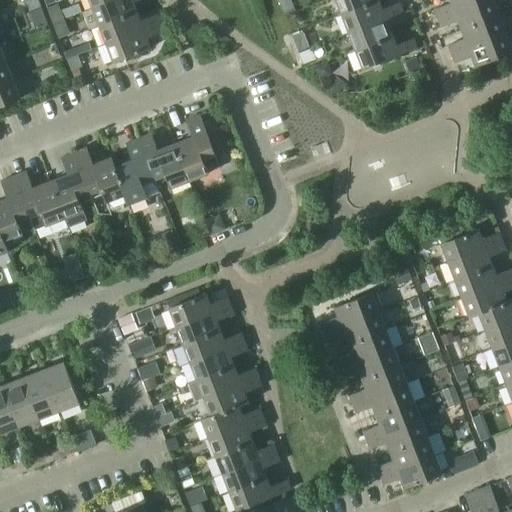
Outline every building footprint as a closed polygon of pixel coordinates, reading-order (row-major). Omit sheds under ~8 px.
[(89,0),(93,8),(114,0),(89,0)] [(100,26),(137,12),(134,3),(140,0),(114,0),(93,8),(100,26)] [(337,0),(343,15),(380,0),(337,0)] [(350,33),(405,12),(401,3),(385,9),(381,0),(380,0),(343,15),(350,33)] [(439,19),(488,0),(450,0),(452,3),(435,10),(439,19)] [(462,30),(500,16),(493,0),(488,0),(439,19),(442,27),(459,21),(462,30)] [(59,5),(49,9),(54,22),(65,18),(59,5)] [(107,44),(161,23),(157,14),(141,21),(137,12),(100,26),(107,44)] [(357,51),(395,36),(392,27),(408,20),(405,12),(350,33),(357,51)] [(453,55),(507,34),(500,16),(462,30),(466,39),(449,45),(453,55)] [(65,18),(54,22),(60,38),(71,33),(65,18)] [(161,23),(107,44),(114,62),(151,48),(148,38),(164,32),(161,23)] [(511,46),(507,34),(453,55),(456,63),(473,57),(476,67),(511,52),(511,46)] [(395,36),(357,51),(364,69),(418,48),(415,39),(399,45),(395,36)] [(76,48),(65,52),(68,59),(78,55),(76,48)] [(300,54),(304,65),(317,60),(312,49),(300,54)] [(78,55),(68,59),(72,70),(82,66),(78,55)] [(0,84),(14,80),(7,62),(0,64),(0,84)] [(321,80),(328,78),(323,65),(317,67),(321,80)] [(329,87),(340,95),(347,84),(337,76),(329,87)] [(14,80),(0,84),(0,106),(21,98),(14,80)] [(176,144),(191,181),(209,173),(206,166),(218,161),(200,115),(186,121),(193,137),(176,144)] [(191,181),(176,144),(158,151),(152,134),(139,139),(157,184),(169,180),(172,188),(191,181)] [(126,195),(129,204),(149,197),(145,189),(157,184),(139,139),(125,144),(132,161),(116,167),(115,167),(126,195)] [(115,167),(116,167),(112,158),(94,165),(87,148),(75,153),(93,198),(105,193),(108,202),(126,195),(115,167)] [(51,181),(65,218),(66,218),(70,228),(88,220),(84,211),(81,203),(93,198),(75,153),(62,158),(69,174),(51,181)] [(34,188),(27,171),(15,176),(32,222),(35,230),(65,218),(51,181),(34,188)] [(0,229),(5,242),(6,242),(24,235),(21,226),(32,222),(15,176),(1,181),(8,198),(0,201),(0,229)] [(208,228),(211,235),(226,230),(224,222),(208,228)] [(0,229),(0,254),(9,251),(6,242),(5,242),(0,229)] [(450,263),(504,243),(500,234),(484,240),(480,230),(442,244),(450,263)] [(457,281),(494,267),(491,258),(507,251),(504,243),(450,263),(457,281)] [(85,278),(80,265),(68,269),(72,282),(85,278)] [(101,272),(98,266),(86,270),(89,277),(101,272)] [(464,299),(511,280),(511,269),(498,276),(494,267),(457,281),(464,299)] [(399,285),(413,279),(408,268),(407,268),(394,273),(399,285)] [(471,316),(511,300),(511,299),(508,301),(505,293),(511,290),(511,280),(464,299),(471,316)] [(326,334),(382,312),(374,293),(336,308),(340,317),(323,324),(326,334)] [(208,294),(170,308),(177,327),(232,306),(228,297),(211,303),(208,294)] [(511,300),(471,316),(471,317),(480,313),(487,332),(511,321),(511,300)] [(232,306),(177,327),(184,345),(222,330),(218,321),(235,315),(232,306)] [(142,324),(156,319),(152,308),(138,313),(142,324)] [(350,344),(388,330),(382,312),(326,334),(330,342),(347,335),(350,344)] [(133,314),(120,320),(126,335),(139,330),(133,314)] [(494,349),(511,341),(511,321),(487,332),(494,349)] [(222,330),(184,345),(191,363),(245,342),(242,333),(226,339),(222,330)] [(340,369),(395,348),(388,330),(350,344),(354,354),(337,360),(340,369)] [(440,350),(433,333),(419,339),(425,356),(440,350)] [(453,333),(442,337),(446,346),(457,342),(453,333)] [(501,367),(511,363),(511,341),(494,349),(501,367)] [(130,345),(135,359),(143,356),(138,342),(130,345)] [(245,342),(191,363),(198,381),(236,366),(233,357),(249,351),(245,342)] [(460,351),(457,342),(446,346),(449,355),(460,351)] [(364,380),(402,365),(395,348),(340,369),(343,377),(361,371),(364,380)] [(44,370),(60,411),(81,403),(65,362),(44,370)] [(139,369),(144,381),(155,377),(162,374),(157,362),(139,369)] [(508,385),(511,383),(511,363),(501,367),(508,385)] [(454,368),(460,383),(467,380),(470,379),(464,364),(454,368)] [(354,404),(409,383),(402,365),(364,380),(368,389),(350,395),(354,404)] [(198,381),(189,384),(195,402),(196,402),(205,399),(259,378),(255,368),(239,375),(236,366),(198,381)] [(40,419),(60,411),(44,370),(24,378),(40,419)] [(159,388),(155,377),(144,381),(148,392),(159,388)] [(20,427),(40,419),(24,378),(4,385),(20,427)] [(259,378),(205,399),(212,416),(212,417),(240,406),(241,407),(250,403),(246,393),(262,387),(259,378)] [(474,397),(467,380),(460,383),(466,400),(474,397)] [(379,416),(416,401),(409,383),(354,404),(358,414),(375,407),(379,416)] [(0,434),(20,427),(4,385),(0,386),(0,434)] [(453,386),(443,390),(448,405),(459,401),(460,401),(455,386),(453,386)] [(481,407),(477,398),(467,401),(471,411),(481,407)] [(368,441),(423,419),(416,401),(379,416),(382,424),(364,431),(368,441)] [(212,416),(203,420),(203,421),(210,439),(264,418),(260,410),(244,416),(241,407),(240,406),(212,417),(212,416)] [(482,414),(473,417),(482,440),(491,437),(482,414)] [(264,418),(210,439),(217,457),(254,442),(251,433),(267,427),(264,418)] [(392,452),(430,438),(423,419),(368,441),(371,449),(389,443),(392,452)] [(72,443),(76,453),(97,444),(91,430),(70,439),(71,443),(72,443)] [(177,437),(166,441),(170,453),(181,449),(177,437)] [(382,476),(437,455),(430,438),(392,452),(396,460),(379,467),(382,476)] [(254,442),(217,457),(224,475),(278,454),(274,445),(258,451),(254,442)] [(56,449),(60,459),(76,453),(72,443),(71,443),(56,449)] [(480,465),(475,451),(448,461),(454,475),(480,465)] [(32,458),(36,469),(51,463),(47,452),(32,458)] [(278,454),(224,475),(231,493),(268,478),(265,469),(281,462),(278,454)] [(406,488),(444,473),(437,455),(382,476),(386,485),(403,478),(406,488)] [(174,460),(178,469),(188,465),(185,456),(174,460)] [(36,469),(32,458),(17,464),(21,474),(36,469)] [(0,482),(15,477),(11,466),(3,470),(0,461),(0,482)] [(268,478),(231,493),(238,511),(292,490),(288,481),(272,487),(268,478)] [(510,511),(508,506),(503,508),(498,506),(491,487),(478,492),(486,511),(510,511)] [(193,507),(202,503),(197,490),(188,494),(193,507)] [(486,511),(478,492),(466,496),(472,511),(486,511)]
